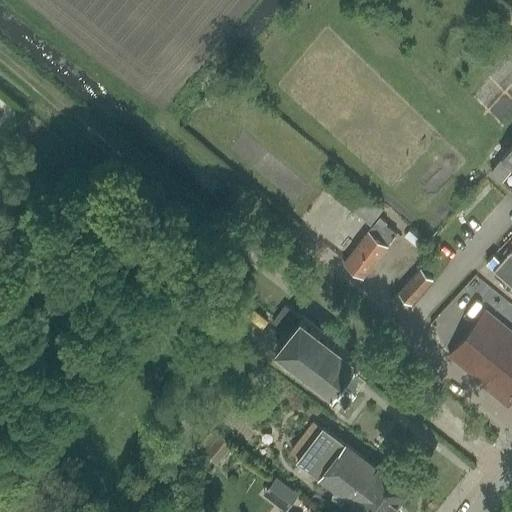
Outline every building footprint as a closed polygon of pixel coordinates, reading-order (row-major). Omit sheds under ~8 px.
[(511,146),(492,170),(502,179),(511,167),(511,146)] [(326,188),(371,224),(384,208),(339,172),(326,188)] [(363,275),(397,232),(386,223),(387,222),(380,216),(345,261),(363,275)] [(494,255),(487,263),(511,284),(511,250),(507,246),(503,252),(506,254),(501,261),(494,255)] [(412,302),(433,278),(422,268),(400,292),(412,302)] [(301,319),(288,308),(276,323),(289,334),(301,319)] [(511,330),(485,309),(448,353),(509,403),(511,400),(511,330)] [(289,334),(277,349),(334,394),(342,384),(350,390),(359,378),(351,372),(359,362),(302,317),(301,319),(289,334)] [(323,427),(298,460),(320,476),(320,477),(352,501),(350,503),(361,511),(391,511),(410,489),(380,466),(378,468),(345,443),(345,444),(323,427)] [(214,428),(198,448),(217,464),(233,444),(214,428)] [(59,511),(35,492),(18,511),(59,511)]
